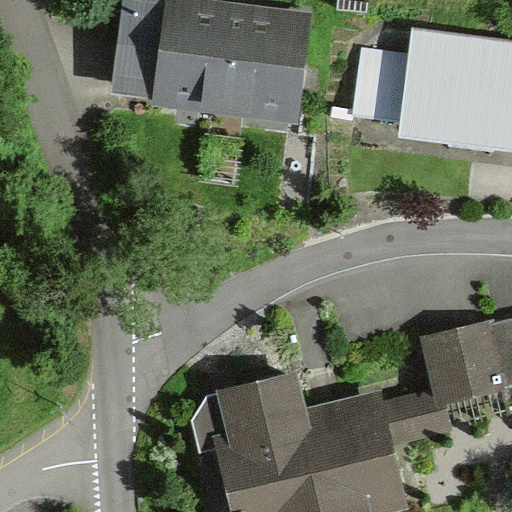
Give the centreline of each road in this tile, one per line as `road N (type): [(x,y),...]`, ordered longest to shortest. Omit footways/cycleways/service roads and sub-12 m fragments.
road 1 (residential): [(114,355),(278,276),(376,243),(511,236)]
road 2 (residential): [(114,355),(67,162),(4,0)]
road 3 (residential): [(0,495),(33,473),(113,457)]
